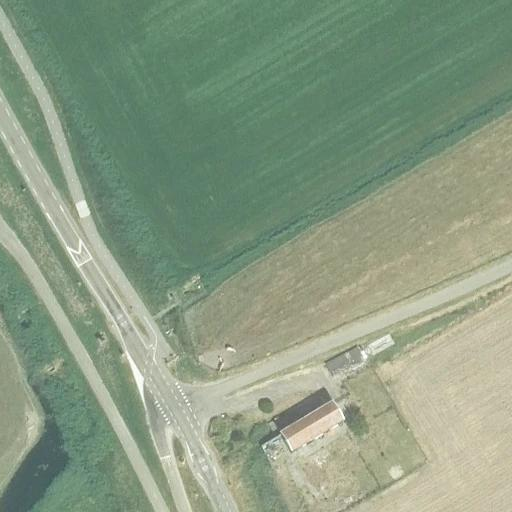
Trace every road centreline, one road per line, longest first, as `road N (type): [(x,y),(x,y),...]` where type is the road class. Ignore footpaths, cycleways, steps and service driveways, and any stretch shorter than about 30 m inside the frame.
road 1 (unclassified): [(172,406),(511,268)]
road 2 (tertiary): [(172,406),(0,111)]
road 3 (unclassified): [(0,235),(73,345),(164,511)]
